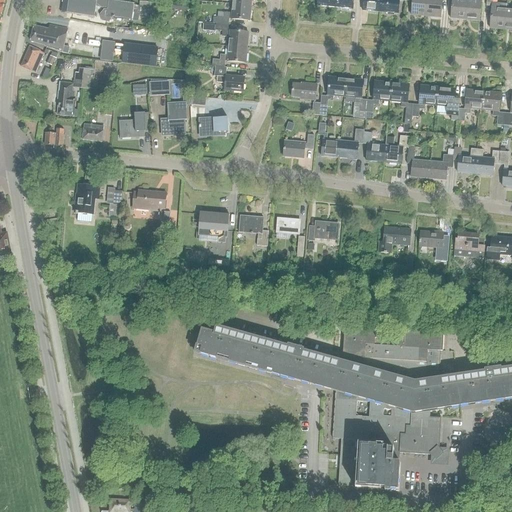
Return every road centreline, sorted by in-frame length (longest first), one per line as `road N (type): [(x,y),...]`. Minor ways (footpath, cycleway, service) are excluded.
road 1 (primary): [(75,511),(14,188)]
road 2 (residential): [(511,212),(240,170)]
road 3 (residential): [(511,66),(270,44)]
road 4 (residential): [(9,149),(240,170)]
road 5 (primary): [(9,149),(6,74),(20,0)]
road 6 (residential): [(240,170),(262,107),(270,44)]
